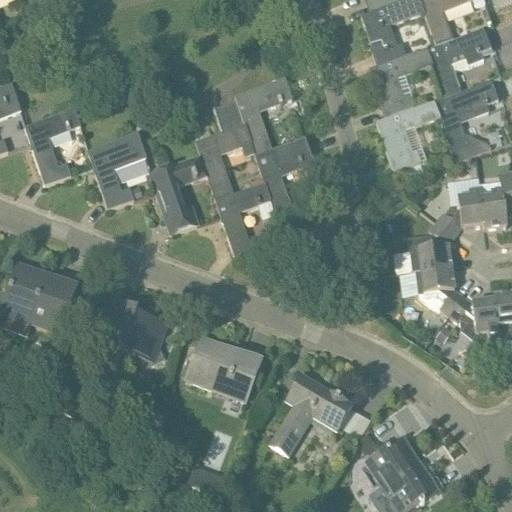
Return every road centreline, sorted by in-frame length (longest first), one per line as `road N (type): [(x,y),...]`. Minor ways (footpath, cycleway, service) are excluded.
road 1 (residential): [(480,441),(433,392),(373,357),(0,211)]
road 2 (residential): [(326,295),(353,189),(311,0)]
road 3 (track): [(0,408),(168,511)]
